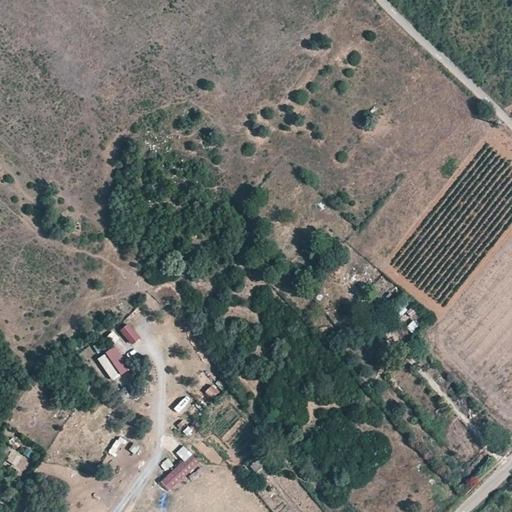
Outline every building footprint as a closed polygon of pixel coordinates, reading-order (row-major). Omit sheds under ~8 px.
[(395,312),(399,315),(410,305),(406,301),(395,312)] [(410,305),(399,315),(400,317),(406,311),(411,315),(416,310),(410,305)] [(330,314),(338,323),(344,318),(333,306),(330,308),(333,311),(330,314)] [(344,318),(338,323),(358,344),(363,344),(369,339),(364,333),(360,336),(344,318)] [(129,323),(120,331),(133,346),(142,338),(129,323)] [(98,357),(111,381),(131,371),(117,346),(98,357)] [(425,389),(404,368),(393,377),(413,399),(425,389)] [(212,385),(204,392),(211,399),(219,392),(212,385)] [(174,409),(185,397),(178,391),(167,403),(174,409)] [(119,458),(125,440),(117,436),(110,454),(119,458)] [(19,446),(12,438),(8,441),(15,450),(19,446)] [(130,452),(138,454),(140,446),(133,443),(130,452)] [(184,446),(176,454),(183,461),(161,482),(171,492),(201,464),(184,446)] [(21,457),(12,452),(7,459),(16,465),(21,457)] [(256,473),(266,464),(261,457),(250,466),(256,473)] [(273,472),(266,464),(256,473),(255,473),(261,481),(273,472)] [(254,476),(246,466),(242,470),(250,480),(254,476)]
